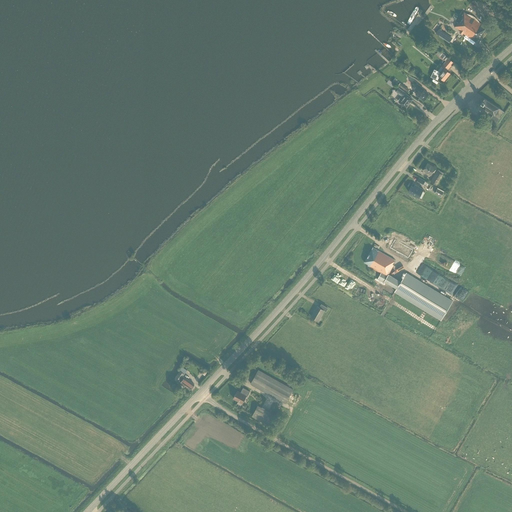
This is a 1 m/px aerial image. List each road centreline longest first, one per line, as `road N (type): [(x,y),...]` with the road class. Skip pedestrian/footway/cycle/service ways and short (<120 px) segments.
road 1 (secondary): [(198,395),(434,122),(511,49)]
road 2 (unclassified): [(385,511),(198,395)]
road 3 (secondary): [(87,511),(198,395)]
